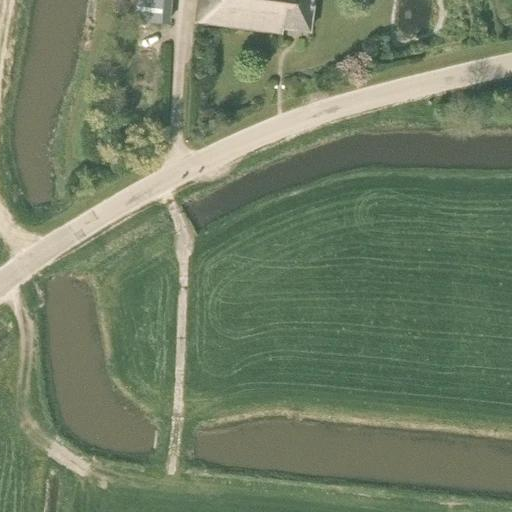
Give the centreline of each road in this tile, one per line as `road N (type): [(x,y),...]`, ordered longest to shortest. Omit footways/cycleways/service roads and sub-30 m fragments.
road 1 (tertiary): [(0,284),(95,218),(268,130),(511,65)]
road 2 (track): [(158,183),(184,240),(169,474)]
